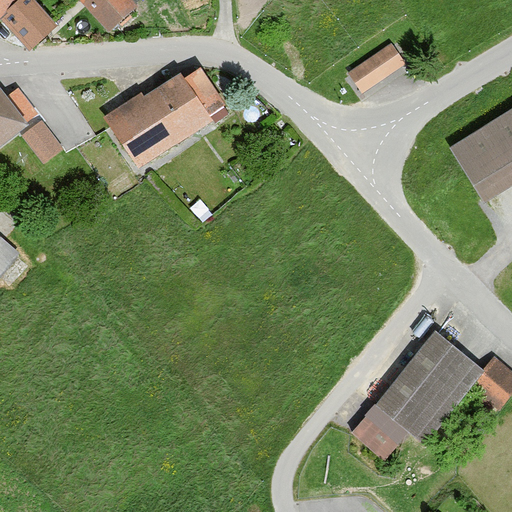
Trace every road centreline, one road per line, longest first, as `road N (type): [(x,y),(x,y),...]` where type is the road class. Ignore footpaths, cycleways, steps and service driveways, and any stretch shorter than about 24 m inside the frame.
road 1 (residential): [(0,67),(205,50),(257,67),(346,153)]
road 2 (track): [(444,266),(295,452),(282,501),(288,511)]
road 3 (residential): [(346,153),(511,330)]
road 4 (unclassified): [(511,55),(346,153)]
